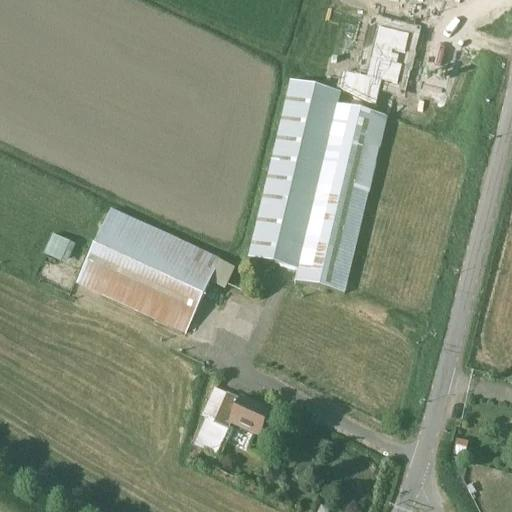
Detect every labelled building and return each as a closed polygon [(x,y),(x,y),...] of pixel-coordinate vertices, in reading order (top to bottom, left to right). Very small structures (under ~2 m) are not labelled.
[(339,79),(336,89),(376,108),(382,83),(397,87),(410,36),(377,28),(365,78),(343,72),(341,80),(339,79)] [(294,283),(343,294),(384,119),(336,107),(338,95),(290,84),(248,260),(296,271),(294,283)] [(222,287),(231,267),(109,211),(93,249),(76,286),(184,334),(209,281),(222,287)] [(54,234),(46,254),(69,262),(76,242),(54,234)] [(269,412),(239,400),(238,402),(224,396),(223,399),(215,396),(204,421),(208,423),(197,450),(216,457),(229,425),(259,437),(269,412)]
